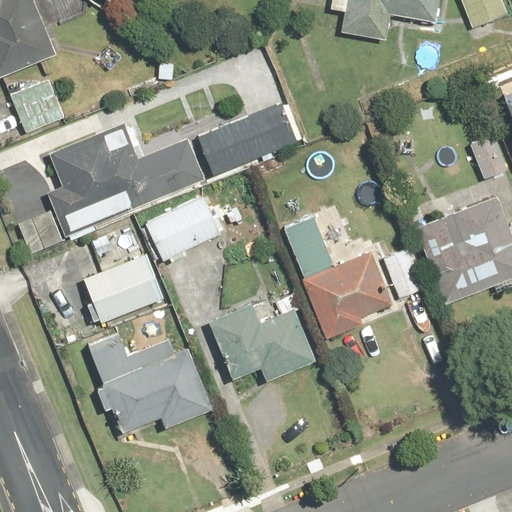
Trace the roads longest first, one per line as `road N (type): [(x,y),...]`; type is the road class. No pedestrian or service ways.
road 1 (residential): [(343,511),(511,442)]
road 2 (residential): [(0,377),(52,511)]
